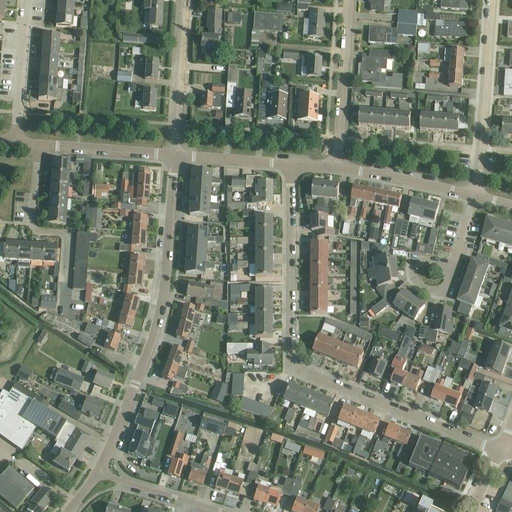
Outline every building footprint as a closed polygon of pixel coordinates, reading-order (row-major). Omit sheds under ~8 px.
[(157,0),(144,0),(144,12),(150,13),(149,27),(160,28),(162,3),(157,3),(157,0)] [(210,0),(210,8),(220,9),(220,0),(210,0)] [(371,0),(371,12),(384,12),(385,5),(392,6),(391,0),(371,0)] [(441,0),(441,9),(457,10),(467,11),(468,0),(441,0)] [(277,4),(276,12),(292,13),(292,5),(285,5),(277,4)] [(57,5),(57,16),(73,18),(74,7),(57,5)] [(220,11),(219,11),(209,11),(207,29),(211,29),(210,37),(202,37),(201,48),(217,49),(218,38),(221,38),(222,29),(219,29),(220,11)] [(310,11),(308,37),(323,38),(324,12),(310,11)] [(254,13),(253,31),(251,31),(250,47),(258,48),(259,31),(281,33),(282,15),(254,13)] [(251,15),(228,14),(227,23),(232,24),(232,26),(235,26),(236,18),(247,18),(246,27),(250,27),(251,15)] [(441,16),(429,15),(418,14),(417,26),(426,27),(427,21),(441,22),(441,16)] [(411,25),(412,15),(398,15),(398,25),(411,25)] [(56,27),(66,28),(72,28),(73,18),(57,16),(56,27)] [(436,37),(438,38),(448,38),(465,39),(466,24),(444,22),(444,28),(436,27),(436,37)] [(411,25),(398,25),(397,30),(380,29),(370,28),(369,43),(379,44),(397,45),(398,36),(417,37),(417,26),(411,25)] [(42,46),(59,47),(60,36),(43,35),(42,46)] [(123,35),(123,42),(156,44),(156,37),(140,36),(123,35)] [(430,46),(419,45),(418,53),(430,54),(430,46)] [(42,57),(58,58),(59,47),(42,46),(42,57)] [(259,49),(258,61),(262,61),(262,59),(266,59),(266,50),(264,49),(259,49)] [(451,63),(464,64),(465,52),(445,50),(444,63),(451,63)] [(298,53),(283,52),(283,60),(297,61),(298,53)] [(363,70),(362,82),(374,82),(373,88),(402,90),(403,76),(393,75),(393,78),(385,78),(386,75),(381,75),(382,70),(386,71),(387,61),(393,61),(394,53),(379,52),(378,60),(373,59),(369,59),(363,59),(363,70)] [(41,68),(57,69),(58,58),(42,57),(41,68)] [(321,59),(311,59),(302,58),(302,68),(307,68),(307,77),(310,77),(320,78),(321,59)] [(152,59),(142,59),(141,59),(140,64),(145,64),(144,80),(157,80),(158,62),(152,62),(152,59)] [(450,75),(463,76),(464,64),(451,63),(450,75)] [(57,69),(41,68),(40,78),(56,80),(57,69)] [(132,73),(113,72),(112,82),(131,83),(132,73)] [(228,73),(227,84),(236,85),(237,73),(228,73)] [(450,88),(452,88),(462,88),(463,76),(450,75),(450,88)] [(63,80),(56,80),(40,78),(39,89),(62,91),(62,90),(63,90),(63,80)] [(262,81),(261,89),(269,89),(270,82),(262,81)] [(128,85),(128,93),(136,93),(136,85),(128,85)] [(212,95),(211,95),(202,94),(201,109),(212,109),(220,109),(221,96),(224,96),(225,87),(212,86),(212,95)] [(267,119),(283,120),(286,121),(287,98),(288,88),(278,87),(278,96),(269,95),(269,91),(260,90),(258,111),(265,111),(265,108),(268,109),(267,119)] [(299,95),(298,111),(297,121),(317,123),(319,97),(317,96),(317,89),(307,89),(295,88),(294,95),(299,95)] [(62,91),(39,89),(38,100),(61,102),(62,91)] [(144,94),(143,109),(155,110),(156,92),(150,92),(150,89),(139,89),(139,94),(144,94)] [(76,92),(73,91),(72,102),(80,103),(80,98),(81,98),(81,92),(76,92)] [(226,98),(226,108),(235,109),(234,117),(250,118),(250,108),(251,94),(236,93),(227,93),(226,98)] [(447,114),(448,102),(448,97),(436,97),(436,102),(445,102),(445,104),(444,104),(443,114),(447,114)] [(373,111),(360,110),(359,126),(372,127),(373,111)] [(373,111),(372,127),(384,128),(386,112),(373,111)] [(386,112),(384,128),(397,129),(398,113),(386,112)] [(398,113),(397,129),(410,130),(411,114),(398,113)] [(421,115),(420,130),(433,131),(434,116),(422,115),(421,115)] [(434,116),(433,131),(446,132),(447,117),(434,116)] [(447,117),(446,132),(459,133),(460,118),(447,117)] [(511,137),(511,121),(504,121),(502,137),(511,137)] [(53,161),(52,174),(69,175),(70,162),(53,161)] [(132,175),(132,182),(132,187),(138,187),(138,188),(149,189),(150,176),(148,176),(149,170),(140,169),(139,175),(132,175)] [(192,172),(192,183),(210,184),(220,185),(220,180),(210,179),(211,173),(192,172)] [(52,174),(51,186),(68,188),(69,175),(52,174)] [(256,189),(256,194),(272,194),(272,183),(260,183),(260,177),(246,177),(246,187),(246,189),(256,189)] [(245,187),(245,180),(232,179),(231,187),(245,187)] [(209,195),(210,184),(192,183),(191,194),(209,195)] [(312,198),(325,199),(326,184),(313,183),(312,198)] [(326,184),(325,199),(324,208),(323,213),(332,214),(332,209),(328,208),(329,200),(338,201),(339,185),(326,184)] [(68,188),(51,186),(50,199),(67,200),(68,188)] [(92,186),(92,196),(94,196),(94,198),(101,198),(108,198),(108,186),(102,186),(95,186),(92,186)] [(357,201),(364,202),(366,190),(354,187),(348,216),(354,217),(357,201)] [(138,189),(130,188),(128,188),(128,195),(129,195),(129,200),(130,200),(130,204),(137,204),(137,207),(146,208),(146,201),(148,202),(149,189),(138,188),(138,189)] [(378,192),(366,190),(364,202),(376,204),(378,192)] [(376,204),(387,207),(388,207),(390,195),(378,192),(376,204)] [(209,206),(209,195),(191,194),(190,204),(209,206)] [(232,204),(232,194),(226,194),(226,210),(246,210),(246,204),(232,204)] [(252,205),(258,205),(258,204),(272,205),(272,194),(256,194),(250,194),(250,200),(252,200),(252,205)] [(402,197),(390,195),(388,207),(387,207),(384,223),(389,224),(392,208),(400,209),(402,197)] [(50,199),(49,212),(66,213),(67,200),(50,199)] [(409,217),(421,220),(426,206),(421,205),(422,202),(413,200),(409,217)] [(190,204),(189,216),(208,217),(208,211),(218,212),(218,206),(209,206),(190,204)] [(430,207),(426,206),(421,220),(420,225),(420,226),(426,228),(428,222),(434,224),(439,207),(431,205),(430,207)] [(91,209),(91,215),(90,222),(90,229),(100,230),(102,210),(96,209),(91,209)] [(132,232),(146,233),(147,218),(136,218),(137,212),(130,211),(130,212),(120,211),(119,217),(130,218),(133,218),(132,232)] [(66,213),(49,212),(48,224),(65,225),(66,213)] [(272,218),(255,217),(255,229),(272,230),(272,218)] [(318,237),(328,237),(339,237),(340,231),(334,231),(328,231),(328,217),(312,217),(312,231),(318,231),(318,237)] [(511,225),(488,219),(482,240),(511,247),(511,225)] [(401,237),(404,221),(397,220),(394,236),(401,237)] [(404,221),(401,237),(406,239),(409,222),(404,221)] [(413,225),(410,238),(417,240),(420,226),(420,225),(415,224),(415,225),(413,225)] [(432,228),(426,255),(433,256),(439,230),(432,228)] [(255,241),(272,242),(272,230),(255,229),(255,241)] [(188,230),(188,241),(206,243),(216,243),(216,238),(206,237),(207,231),(188,230)] [(127,252),(134,252),(135,247),(145,248),(146,233),(132,232),(131,246),(119,245),(119,252),(121,252),(121,251),(127,252)] [(377,242),(378,234),(370,232),(368,240),(377,242)] [(188,241),(187,252),(205,253),(206,243),(188,241)] [(255,253),(272,254),(272,242),(255,241),(255,253)] [(1,243),(0,246),(0,261),(3,262),(5,260),(17,261),(19,244),(6,243),(2,243),(1,243)] [(312,255),(328,255),(328,243),(312,243),(312,255)] [(30,262),(31,245),(19,244),(17,261),(17,268),(30,269),(30,262)] [(373,261),(375,269),(368,271),(369,276),(397,271),(395,260),(388,261),(387,257),(388,251),(389,251),(388,247),(374,244),(370,260),(373,261)] [(43,263),(44,246),(31,245),(30,262),(43,263)] [(44,246),(43,263),(55,264),(54,277),(58,277),(59,264),(55,264),(56,257),(56,249),(57,247),(44,246)] [(134,258),(134,252),(127,252),(127,258),(130,258),(129,272),(143,273),(144,259),(134,258)] [(187,252),(186,263),(205,264),(205,253),(187,252)] [(255,265),(272,266),(272,254),(255,253),(255,265)] [(311,267),(328,267),(328,255),(312,255),(311,267)] [(469,271),(485,277),(489,266),(487,266),(488,264),(489,259),(478,255),(476,262),(473,261),(469,271)] [(489,259),(488,264),(506,270),(508,265),(489,259)] [(186,263),(185,274),(204,275),(204,269),(214,270),(214,265),(205,264),(186,263)] [(272,266),(255,265),(254,277),(272,278),(272,266)] [(311,279),(328,279),(328,267),(311,267),(311,279)] [(399,281),(397,271),(369,276),(370,281),(377,280),(378,288),(376,289),(384,300),(396,291),(396,290),(395,290),(392,286),(392,282),(399,281)] [(482,287),(485,277),(469,271),(466,281),(482,287)] [(123,292),(130,293),(131,287),(141,288),(143,273),(129,272),(128,287),(124,286),(123,292)] [(311,291),(328,291),(328,279),(311,279),(311,291)] [(466,281),(462,291),(478,297),(482,287),(466,281)] [(203,299),(204,293),(213,294),(213,288),(198,285),(188,284),(186,297),(203,299)] [(230,306),(243,306),(242,299),(240,299),(240,293),(253,293),(253,286),(230,286),(230,302),(230,306)] [(255,290),(255,297),(248,297),(248,299),(248,302),(272,302),(272,290),(255,290)] [(311,303),(328,303),(328,291),(311,291),(311,303)] [(459,314),(469,317),(472,307),(474,308),(478,297),(462,291),(458,302),(461,303),(459,309),(461,309),(459,314)] [(122,312),(135,315),(139,301),(129,298),(130,293),(123,292),(122,297),(125,298),(122,312)] [(394,306),(404,314),(415,299),(404,292),(394,306)] [(41,297),(40,308),(55,310),(56,298),(41,297)] [(206,299),(204,306),(220,310),(223,311),(227,312),(227,302),(206,299)] [(272,314),(272,302),(248,302),(248,299),(242,299),(243,306),(249,306),(249,308),(255,308),(255,314),(272,314)] [(425,307),(415,299),(404,314),(415,321),(425,307)] [(376,316),(389,306),(384,300),(371,310),(376,316)] [(311,315),(321,315),(328,315),(328,303),(311,303),(311,315)] [(192,325),(198,327),(201,316),(193,314),(194,309),(184,307),(180,323),(192,325)] [(429,325),(428,335),(426,343),(436,344),(438,332),(451,334),(452,327),(449,326),(452,312),(438,310),(435,326),(429,325)] [(114,331),(119,332),(120,332),(121,327),(131,329),(135,315),(122,312),(119,325),(115,325),(116,324),(103,321),(101,327),(114,331)] [(255,314),(255,326),(272,327),(272,314),(255,314)] [(335,329),(338,323),(327,318),(324,324),(335,329)] [(511,333),(511,321),(504,318),(499,335),(510,339),(511,333)] [(243,323),(236,323),(236,320),(228,319),(228,326),(236,326),(237,330),(243,330),(243,323)] [(369,319),(360,319),(360,328),(369,328),(369,319)] [(475,322),(472,330),(480,332),(483,325),(483,324),(475,322)] [(192,325),(180,323),(176,338),(186,341),(187,335),(189,335),(192,325)] [(338,323),(335,329),(347,333),(349,327),(338,323)] [(88,324),(85,332),(96,337),(99,328),(88,324)] [(272,339),(272,327),(255,326),(255,339),(272,339)] [(349,327),(347,333),(358,338),(360,332),(349,327)] [(421,327),(419,337),(419,339),(427,340),(427,338),(429,328),(421,327)] [(403,338),(382,329),(380,335),(401,344),(403,338)] [(406,329),(404,335),(413,338),(415,333),(406,329)] [(43,331),(41,334),(37,341),(41,344),(42,342),(48,346),(54,338),(43,331)] [(104,348),(105,348),(115,352),(120,337),(117,336),(119,332),(114,331),(113,335),(109,334),(104,348)] [(360,332),(358,338),(369,342),(371,336),(360,332)] [(94,343),(80,335),(79,334),(76,339),(77,340),(90,348),(94,343)] [(324,356),(331,341),(319,336),(313,352),(324,356)] [(402,345),(418,351),(421,344),(405,338),(402,345)] [(193,349),(195,343),(188,341),(186,347),(193,349)] [(342,346),(331,341),(324,356),(336,361),(342,346)] [(346,347),(342,346),(336,361),(347,365),(353,350),(354,346),(348,343),(346,347)] [(474,343),(470,353),(475,354),(476,352),(478,348),(479,345),(474,343)] [(422,344),(419,351),(432,356),(435,349),(422,344)] [(491,357),(507,363),(511,349),(495,344),(491,357)] [(244,354),(246,354),(246,361),(254,361),(254,366),(272,366),(272,351),(268,351),(268,346),(268,345),(246,345),(227,345),(227,355),(244,355),(244,354)] [(193,349),(186,347),(185,352),(205,359),(207,355),(198,352),(198,351),(193,349)] [(183,351),(173,348),(168,363),(179,367),(182,357),(181,357),(183,351)] [(370,358),(375,360),(373,365),(369,374),(381,379),(385,370),(387,364),(381,362),(384,354),(378,352),(379,350),(374,348),(370,358)] [(364,355),(353,350),(347,365),(358,370),(364,355)] [(481,361),(483,354),(476,352),(475,354),(474,359),(481,361)] [(393,378),(391,383),(404,388),(409,375),(402,373),(405,365),(407,361),(400,357),(397,356),(396,359),(395,360),(392,369),(396,371),(393,378)] [(507,363),(491,357),(486,370),(502,376),(507,363)] [(85,361),(83,367),(91,370),(93,364),(85,361)] [(168,363),(162,379),(172,382),(173,377),(175,378),(179,367),(168,363)] [(472,383),(479,367),(471,364),(465,379),(472,383)] [(33,372),(22,366),(16,376),(27,383),(33,372)] [(423,381),(429,384),(435,370),(429,368),(423,381)] [(85,379),(59,369),(54,383),(79,393),(85,379)] [(440,372),(435,370),(429,384),(435,386),(440,372)] [(93,384),(100,387),(109,390),(113,379),(104,375),(92,371),(90,376),(96,378),(93,384)] [(409,375),(404,388),(416,393),(424,373),(418,371),(415,378),(409,375)] [(474,379),(479,381),(484,383),(486,377),(476,374),(474,379)] [(234,375),(233,382),(244,383),(245,376),(234,375)] [(440,379),(435,390),(432,399),(444,404),(449,392),(443,389),(446,382),(440,379)] [(185,393),(187,387),(174,382),(172,389),(185,393)] [(233,382),(232,390),(244,391),(244,383),(233,382)] [(3,391),(0,395),(0,436),(21,451),(22,451),(22,450),(36,427),(56,440),(55,442),(57,443),(50,454),(56,457),(52,464),(59,468),(68,473),(76,460),(78,461),(91,438),(83,433),(76,429),(67,423),(46,411),(40,407),(44,401),(15,384),(9,395),(3,391)] [(289,385),(283,400),(294,404),(300,389),(289,385)] [(482,391),(471,386),(469,392),(493,401),(497,390),(484,385),(482,391)] [(449,392),(444,404),(456,409),(460,400),(465,389),(459,387),(456,394),(449,392)] [(311,394),(300,389),(294,404),(295,405),(305,409),(311,394)] [(214,390),(211,399),(222,403),(225,394),(214,390)] [(232,390),(232,397),(243,398),(244,391),(232,390)] [(469,392),(466,399),(471,401),(472,399),(478,401),(476,409),(489,413),(493,401),(469,392)] [(305,409),(316,413),(323,398),(311,394),(305,409)] [(89,416),(89,417),(90,418),(91,417),(97,419),(103,406),(87,399),(87,400),(79,397),(74,410),(89,416)] [(238,409),(244,412),(248,401),(242,398),(238,409)] [(334,403),(323,398),(316,413),(328,418),(334,403)] [(158,400),(156,406),(160,408),(162,409),(165,403),(158,400)] [(244,412),(250,414),(254,403),(248,401),(244,412)] [(62,402),(58,409),(69,415),(73,408),(62,402)] [(166,403),(162,415),(175,419),(179,408),(166,403)] [(250,414),(256,416),(260,405),(254,403),(250,414)] [(266,407),(260,405),(256,416),(263,418),(266,407)] [(469,407),(463,405),(461,411),(471,415),(473,409),(469,407)] [(269,420),(271,414),(273,409),(266,407),(263,418),(269,420)] [(338,421),(336,426),(348,430),(349,429),(350,426),(356,412),(344,407),(340,416),(338,421)] [(289,409),(286,415),(293,417),(295,411),(292,410),(289,409)] [(356,412),(350,426),(362,431),(367,416),(356,412)] [(458,422),(471,427),(475,417),(462,412),(458,422)] [(149,462),(155,442),(151,441),(149,440),(149,437),(155,423),(156,423),(158,416),(149,413),(147,420),(137,416),(134,425),(138,426),(128,454),(149,462)] [(286,415),(284,420),(290,423),(293,417),(286,415)] [(374,435),(376,431),(379,421),(367,416),(362,431),(374,435)] [(314,426),(317,420),(311,417),(308,424),(314,426)] [(226,425),(202,418),(199,430),(223,437),(226,425)] [(312,432),(314,426),(308,424),(300,421),(298,426),(312,432)] [(227,428),(239,433),(242,427),(229,423),(227,428)] [(318,434),(323,436),(327,426),(322,424),(318,434)] [(388,441),(388,439),(395,442),(400,430),(389,425),(383,439),(388,441)] [(331,427),(325,441),(332,444),(338,430),(331,427)] [(411,434),(400,430),(395,442),(402,445),(397,457),(401,459),(400,462),(405,464),(409,454),(404,452),(411,434)] [(174,458),(178,445),(181,446),(184,436),(175,433),(168,456),(174,458)] [(187,434),(185,441),(195,444),(197,437),(187,434)] [(420,438),(409,466),(416,469),(416,470),(428,475),(459,490),(460,489),(459,488),(463,480),(470,467),(469,467),(471,462),(472,462),(473,461),(442,446),(442,447),(427,441),(420,438)] [(384,452),(386,445),(382,443),(377,441),(373,451),(378,453),(379,450),(384,452)] [(298,454),(301,448),(286,443),(284,449),(298,454)] [(324,454),(313,450),(313,451),(305,448),(303,454),(322,460),(324,454)] [(189,458),(180,456),(178,463),(172,461),(168,475),(179,479),(183,465),(186,466),(189,458)] [(203,456),(200,466),(192,463),(190,470),(192,470),(188,481),(203,486),(206,476),(211,459),(203,456)] [(249,459),(245,458),(238,456),(234,469),(239,471),(242,461),(244,462),(247,463),(249,459)] [(212,473),(217,475),(221,461),(217,459),(212,473)] [(152,462),(150,467),(158,470),(160,465),(152,462)] [(248,478),(256,481),(258,475),(254,473),(256,465),(250,463),(247,471),(250,472),(248,478)] [(6,471),(0,478),(0,496),(17,510),(26,499),(31,503),(32,505),(27,511),(26,511),(43,511),(55,499),(49,494),(47,492),(43,489),(37,496),(32,492),(34,490),(9,468),(6,471)] [(227,493),(231,479),(219,475),(215,490),(227,493)] [(256,481),(248,478),(246,484),(254,487),(256,481)] [(231,479),(227,493),(239,497),(243,482),(231,479)] [(277,509),(281,494),(282,490),(290,493),(294,481),(286,479),(283,488),(277,486),(275,492),(269,491),(265,505),(277,509)] [(294,481),(290,493),(298,495),(301,484),(294,481)] [(511,511),(511,483),(510,484),(497,511),(511,511)] [(257,487),(256,492),(253,501),(265,505),(269,491),(257,487)] [(440,492),(450,497),(451,493),(442,488),(440,492)] [(415,506),(419,497),(404,490),(401,496),(402,497),(401,500),(415,506)] [(291,511),(304,511),(308,503),(296,499),(291,511)] [(323,510),(326,511),(331,500),(328,499),(323,510)] [(331,500),(326,511),(331,511),(335,502),(331,500)] [(432,506),(423,502),(421,501),(417,510),(421,511),(437,511),(430,509),(432,506)]
